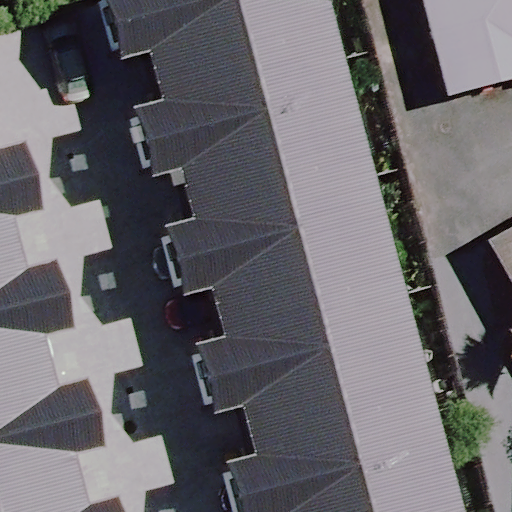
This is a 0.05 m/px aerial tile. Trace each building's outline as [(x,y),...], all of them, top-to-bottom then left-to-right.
[(0,0),(0,197),(76,181),(60,106),(187,78),(169,0),(0,0)] [(511,0),(398,0),(428,105),(511,81),(511,0)] [(396,430),(328,168),(125,221),(169,389),(198,382),(222,475),(396,430)] [(511,235),(471,261),(511,327),(511,235)] [(0,377),(0,511),(49,511),(14,374),(0,377)]
